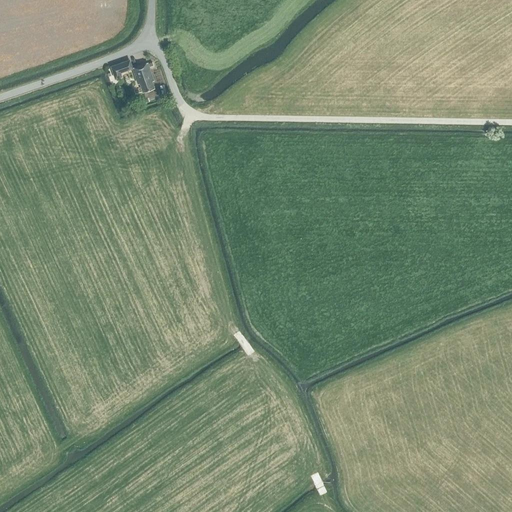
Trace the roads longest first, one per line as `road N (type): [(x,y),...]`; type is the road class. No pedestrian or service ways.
road 1 (unclassified): [(511,123),(194,116),(145,38)]
road 2 (unclassified): [(0,97),(117,57),(145,38)]
